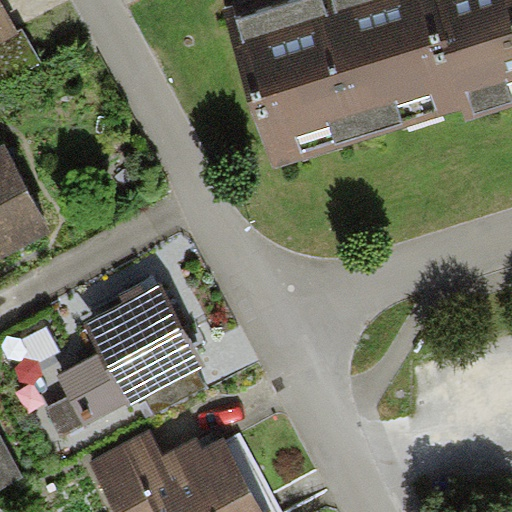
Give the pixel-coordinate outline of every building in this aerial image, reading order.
[(0,0),(0,32),(20,22),(8,0),(0,0)] [(228,0),(273,145),(463,87),(468,86),(441,0),(228,0)] [(511,0),(441,0),(468,86),(463,87),(466,97),(511,83),(511,0)] [(24,20),(20,22),(0,32),(0,77),(42,55),(24,20)] [(0,252),(56,222),(9,136),(0,140),(0,252)] [(206,348),(161,267),(144,276),(141,270),(122,280),(125,286),(85,307),(101,337),(58,361),(86,413),(141,383),(193,355),(206,348)] [(206,379),(193,355),(141,383),(154,407),(206,379)] [(0,424),(0,478),(23,466),(0,424)] [(199,432),(164,451),(177,473),(119,505),(123,511),(272,511),(229,428),(204,441),(199,432)] [(95,461),(119,505),(177,473),(164,451),(153,429),(95,461)]
